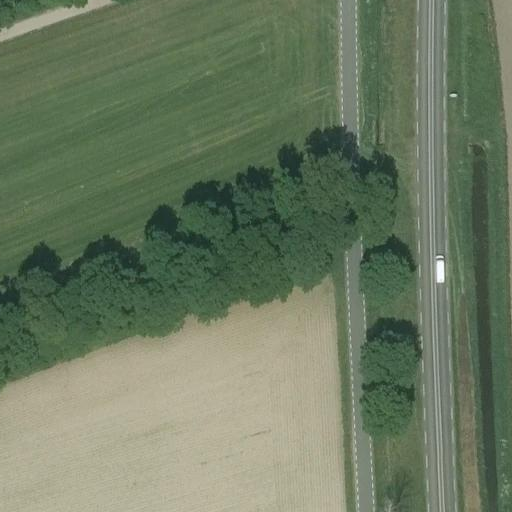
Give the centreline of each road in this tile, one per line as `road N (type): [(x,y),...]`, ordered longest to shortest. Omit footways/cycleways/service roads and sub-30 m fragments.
road 1 (primary): [(447,511),(435,244),(437,0)]
road 2 (unclassified): [(349,0),(365,511)]
